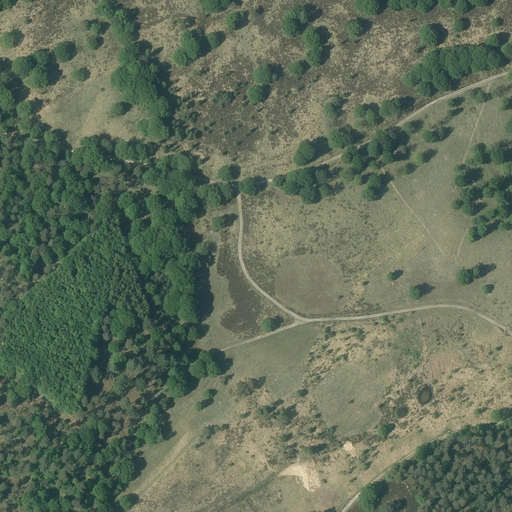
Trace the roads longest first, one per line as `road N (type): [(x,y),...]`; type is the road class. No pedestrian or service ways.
road 1 (track): [(511,71),(438,100),(327,164),(254,185),(0,133)]
road 2 (track): [(237,186),(246,274),(294,315),(327,320),(455,306),(511,334)]
road 3 (track): [(342,511),(444,436),(511,416)]
road 4 (track): [(0,377),(45,402),(118,481)]
